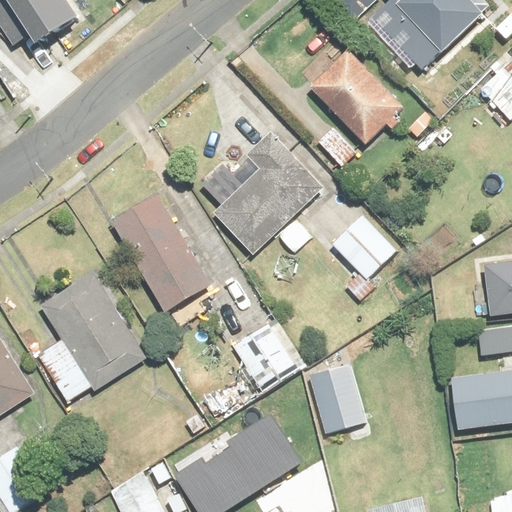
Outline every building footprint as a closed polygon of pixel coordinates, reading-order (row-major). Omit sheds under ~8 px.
[(84,19),(71,0),(9,0),(43,48),(84,19)] [(389,2),(387,0),(335,0),(332,3),(358,31),(389,2)] [(397,0),(379,17),(435,76),(498,17),(482,0),(397,0)] [(356,55),(318,91),(374,148),(412,112),(356,55)] [(511,65),(486,88),(511,117),(511,65)] [(342,130),(325,144),(347,171),(364,158),(342,130)] [(253,157),(259,162),(241,179),(235,173),(214,194),(229,209),(219,218),(259,259),(331,188),(277,133),(253,157)] [(174,199),(125,224),(171,312),(219,287),(174,199)] [(378,281),(406,254),(370,215),(338,246),(361,269),(345,285),(365,306),(384,288),(378,281)] [(95,270),(46,304),(71,342),(47,358),(81,409),(155,359),(95,270)] [(256,330),(238,341),(266,386),(303,363),(258,290),(239,302),(256,330)] [(35,313),(18,323),(34,349),(51,339),(35,313)] [(0,323),(0,419),(43,392),(0,323)] [(511,328),(486,330),(488,359),(511,357),(511,328)] [(360,363),(313,373),(328,439),(375,429),(360,363)] [(511,375),(457,381),(462,431),(511,425),(511,375)] [(28,448),(0,465),(0,488),(14,511),(26,511),(57,494),(28,448)] [(194,511),(171,465),(116,493),(125,511),(194,511)] [(432,511),(429,496),(372,507),(373,511),(432,511)]
